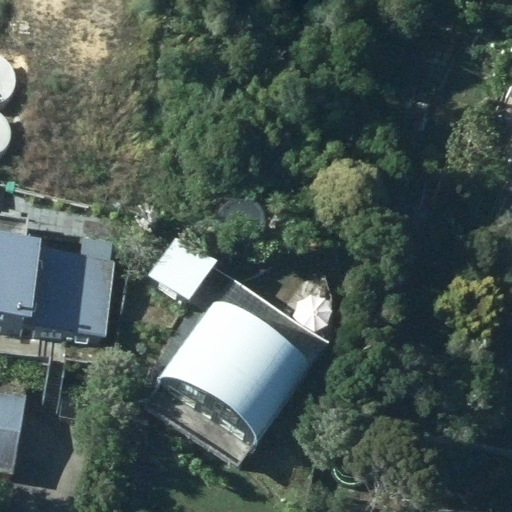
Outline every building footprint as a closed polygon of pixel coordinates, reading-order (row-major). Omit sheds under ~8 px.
[(104,220),(126,228),(130,216),(108,208),(104,220)] [(0,317),(109,329),(117,259),(42,250),(44,235),(0,230),(0,317)] [(181,326),(217,274),(170,242),(135,294),(181,326)] [(232,277),(150,397),(245,463),(328,343),(232,277)] [(0,470),(15,472),(30,372),(0,367),(0,470)] [(272,491),(303,456),(279,434),(247,469),(272,491)] [(489,511),(420,503),(418,511),(489,511)]
